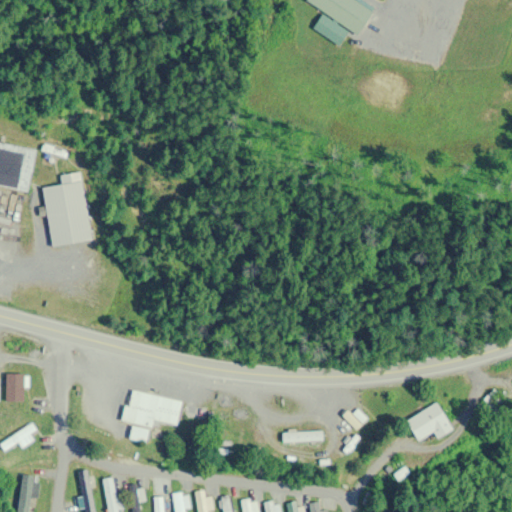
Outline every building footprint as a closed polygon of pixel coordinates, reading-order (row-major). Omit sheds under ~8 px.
[(357,34),(373,8),(359,0),(304,0),(304,1),(357,34)] [(0,186),(26,191),(34,149),(0,142),(0,186)] [(60,184),(41,187),(50,246),(90,240),(80,172),(59,175),(60,184)] [(23,402),(24,374),(5,374),(5,402),(23,402)] [(151,421),(177,426),(182,400),(128,391),(123,422),(131,424),(128,440),(147,444),(151,421)] [(451,431),(437,404),(406,420),(418,441),(433,433),(437,439),(451,431)] [(17,444),(19,447),(38,434),(30,422),(0,443),(0,446),(4,453),(17,444)] [(322,442),(322,432),(281,432),(281,442),(322,442)] [(78,472),(82,511),(92,511),(88,470),(78,472)] [(32,511),(35,476),(21,475),(17,511),(32,511)] [(128,485),(130,511),(139,511),(137,484),(128,485)] [(197,491),(197,511),(208,511),(208,491),(197,491)] [(188,492),(173,493),(173,511),(185,511),(185,509),(188,509),(188,492)] [(221,511),(230,511),(227,495),(218,497),(221,511)] [(154,498),(153,511),(163,511),(163,498),(154,498)] [(257,511),(255,498),(240,500),(241,511),(257,511)] [(277,511),(277,500),(264,501),(265,511),(277,511)] [(297,511),(296,501),(286,503),(287,511),(297,511)] [(318,511),(317,502),(308,504),(308,511),(318,511)]
